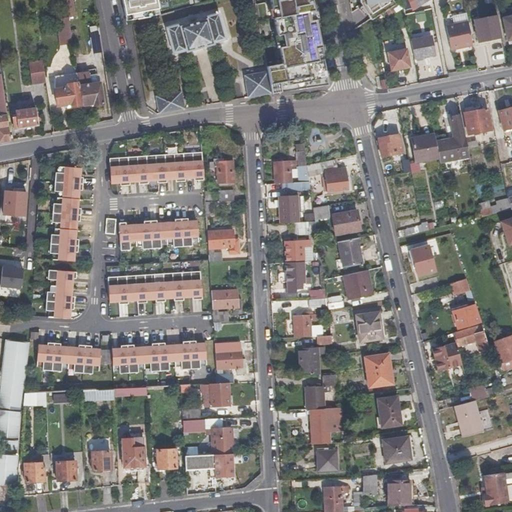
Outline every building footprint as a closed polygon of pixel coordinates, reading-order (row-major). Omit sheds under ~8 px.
[(71,0),(65,0),(68,17),(74,16),(71,0)] [(269,0),(274,19),(312,12),(309,0),(120,0),(124,21),(157,15),(153,0),(269,0)] [(359,0),(369,15),(396,0),(359,0)] [(187,51),(207,45),(213,43),(214,41),(226,38),(219,11),(218,11),(218,9),(216,10),(216,12),(205,15),(205,17),(181,25),(181,22),(166,26),(173,53),(186,49),(187,51)] [(422,11),(414,15),(417,23),(426,20),(422,11)] [(288,86),(327,78),(312,12),(274,19),(288,86)] [(500,35),(496,15),(473,19),(477,40),(500,35)] [(511,20),(503,22),(506,40),(511,38),(511,16),(511,20)] [(467,21),(444,26),(449,49),(472,44),(467,21)] [(70,28),(69,25),(63,26),(65,43),(72,42),(70,28)] [(102,56),(99,36),(90,37),(93,58),(102,56)] [(428,36),(408,40),(412,59),(432,55),(428,36)] [(404,50),(386,53),(390,70),(408,67),(404,50)] [(38,81),(44,81),(41,60),(36,61),(38,81)] [(243,75),(246,97),(271,93),(267,71),(243,75)] [(77,74),(81,105),(93,104),(94,105),(101,104),(98,83),(97,77),(95,76),(95,72),(77,74)] [(81,105),(77,74),(76,73),(51,76),(55,106),(68,104),(68,107),(81,105)] [(0,142),(10,141),(2,80),(0,80),(0,142)] [(155,96),(158,114),(183,109),(180,92),(155,96)] [(511,125),(511,106),(497,111),(502,128),(508,127),(511,125)] [(34,108),(11,111),(13,129),(36,127),(34,108)] [(484,108),(471,111),(462,113),(461,113),(465,134),(488,129),(484,108)] [(436,158),(437,163),(467,157),(466,149),(464,143),(459,116),(448,117),(449,126),(444,127),(446,138),(433,140),(436,158)] [(397,134),(377,139),(380,156),(401,152),(397,134)] [(433,140),(432,136),(419,138),(419,137),(408,139),(413,163),(436,158),(433,140)] [(474,141),(464,143),(466,149),(475,147),(474,141)] [(182,150),(183,174),(192,173),(193,176),(202,175),(200,147),(182,150)] [(163,152),(165,176),(174,175),(174,178),(183,177),(183,174),(182,150),(163,152)] [(305,165),(303,151),(294,152),(295,158),(297,159),(297,167),(305,167),(305,165)] [(145,154),(147,179),(155,177),(156,181),(165,180),(165,176),(163,152),(145,154)] [(127,156),(128,181),(137,180),(138,183),(147,182),(147,179),(145,154),(127,156)] [(128,181),(127,156),(108,159),(110,183),(119,182),(119,185),(129,184),(128,181)] [(320,174),(323,174),(323,171),(336,169),(334,159),(318,162),(320,174)] [(232,181),(231,160),(208,161),(208,166),(214,166),(215,182),(232,181)] [(272,182),(289,182),(289,165),(295,165),(295,161),(271,161),(272,182)] [(318,162),(305,165),(305,167),(307,177),(320,174),(318,162)] [(54,173),(53,182),(81,184),(82,178),(78,178),(78,168),(63,168),(63,174),(54,173)] [(336,173),(336,169),(323,171),(323,174),(325,191),(346,189),(344,172),(336,173)] [(307,181),(291,182),(292,190),(309,190),(307,181)] [(81,184),(53,182),(53,192),(62,192),(61,198),(77,199),(78,191),(81,191),(81,184)] [(216,190),(216,200),(232,200),(231,190),(216,190)] [(23,215),(24,192),(4,191),(2,213),(23,215)] [(278,222),(297,222),(296,201),(302,201),(302,195),(277,197),(278,222)] [(487,201),(476,204),(479,217),(508,209),(506,196),(494,199),(495,202),(488,204),(487,201)] [(77,199),(61,198),(61,205),(52,204),(51,213),(79,215),(79,209),(76,209),(77,199)] [(327,205),(311,207),(313,219),(328,216),(327,205)] [(358,230),(354,210),(331,215),(335,235),(358,230)] [(79,215),(51,213),(51,223),(60,224),(59,229),(75,230),(75,221),(78,221),(79,215)] [(506,248),(511,245),(511,216),(496,223),(506,248)] [(173,223),(164,223),(165,238),(171,238),(172,247),(181,246),(179,219),(173,219),(173,223)] [(186,219),(179,219),(181,246),(191,246),(190,236),(196,236),(195,221),(186,222),(186,219)] [(142,225),(133,225),(134,240),(140,240),(141,249),(150,249),(148,221),(142,222),(142,225)] [(154,221),(148,221),(150,249),(159,248),(159,239),(165,238),(164,223),(155,224),(154,221)] [(314,228),(313,221),(306,221),(306,234),(315,234),(314,228)] [(117,223),(119,251),(128,250),(128,241),(134,240),(133,225),(124,226),(124,223),(117,223)] [(75,230),(59,229),(59,236),(50,235),(49,244),(77,246),(77,240),(74,239),(75,230)] [(231,229),(206,231),(207,248),(211,248),(226,247),(226,253),(232,253),(231,229)] [(361,263),(356,237),(337,241),(342,267),(361,263)] [(285,262),(301,261),(300,245),(302,245),(307,245),(307,240),(284,241),(285,262)] [(416,276),(434,271),(426,243),(412,246),(413,249),(409,250),(416,276)] [(77,246),(49,244),(48,254),(58,254),(57,261),(73,261),(73,252),(76,252),(77,246)] [(207,253),(207,261),(220,261),(219,252),(211,253),(207,253)] [(0,286),(20,287),(21,261),(0,260),(0,286)] [(301,277),(301,261),(285,262),(285,283),(286,288),(284,288),(284,292),(293,292),(293,288),(298,288),(298,283),(309,282),(309,277),(301,277)] [(371,294),(365,269),(341,275),(346,299),(371,294)] [(56,280),(55,286),(71,287),(72,278),(75,278),(75,272),(47,270),(47,280),(56,280)] [(180,272),(181,296),(190,296),(190,299),(200,298),(198,270),(180,272)] [(180,272),(161,273),(163,298),(172,297),(172,300),(182,300),(181,296),(180,272)] [(143,275),(145,299),(154,299),(154,302),(163,301),(163,298),(161,273),(143,275)] [(143,275),(125,276),(126,301),(135,300),(136,303),(145,303),(145,299),(143,275)] [(125,276),(106,278),(107,302),(117,302),(117,305),(126,304),(126,301),(125,276)] [(452,295),(469,289),(465,278),(449,283),(452,295)] [(46,292),(45,301),(73,303),(73,297),(70,297),(71,287),(55,286),(55,292),(46,292)] [(235,289),(209,290),(209,295),(210,296),(211,321),(226,321),(225,311),(216,311),(216,308),(229,307),(230,313),(236,313),(235,289)] [(324,298),(323,289),(307,290),(307,299),(310,299),(324,298)] [(325,305),(326,311),(341,307),(340,300),(325,303),(325,305)] [(73,303),(45,301),(45,311),(54,312),(53,318),(68,319),(69,310),(73,310),(73,303)] [(469,304),(451,310),(457,328),(475,322),(469,304)] [(378,327),(376,313),(356,316),(360,343),(382,340),(380,327),(378,327)] [(292,337),(308,336),(307,320),(314,320),(314,315),(291,316),(292,337)] [(455,343),(455,346),(476,339),(480,349),(488,346),(487,342),(481,324),(451,332),(455,343)] [(511,333),(511,334),(492,341),(500,362),(511,357),(511,333)] [(329,335),(315,336),(315,344),(330,344),(329,335)] [(26,354),(26,342),(4,340),(1,385),(0,392),(0,483),(17,483),(19,452),(21,417),(24,386),(26,354)] [(193,340),(187,341),(189,368),(198,368),(198,364),(197,358),(203,358),(202,343),(193,343),(193,340)] [(180,344),(172,345),(173,361),(179,360),(179,369),(189,368),(187,341),(180,341),(180,344)] [(37,346),(35,362),(42,362),(41,368),(41,371),(51,371),(52,344),(46,343),(46,347),(37,346)] [(149,347),(141,348),(142,363),(147,363),(148,368),(148,372),(158,371),(156,343),(149,344),(149,347)] [(162,343),(156,343),(158,371),(167,370),(167,367),(166,361),(173,361),(172,345),(162,346),(162,343)] [(455,346),(455,343),(431,349),(437,370),(461,364),(455,346)] [(59,344),(52,344),(51,371),(60,372),(60,369),(60,363),(67,363),(68,348),(59,347),(59,344)] [(68,348),(67,363),(73,364),(73,370),(73,373),(81,373),(83,345),(77,345),(77,348),(68,348)] [(83,345),(81,373),(92,374),(92,371),(92,365),(98,365),(99,349),(90,349),(90,346),(83,345)] [(110,350),(112,365),(116,365),(117,371),(117,374),(127,373),(125,345),(118,346),(118,349),(110,350)] [(131,345),(125,345),(127,373),(136,373),(136,369),(135,363),(142,363),(141,348),(131,348),(131,345)] [(298,374),(316,373),(316,354),(322,354),(322,348),(297,348),(298,374)] [(239,350),(213,350),(213,357),(214,368),(234,367),(234,373),(240,373),(239,350)] [(391,385),(387,355),(364,358),(368,388),(391,385)] [(304,409),(322,409),(322,393),(328,393),(328,387),(335,386),(334,377),(320,377),(321,386),(320,387),(303,387),(304,409)] [(226,406),(225,383),(215,384),(208,384),(198,385),(198,392),(207,392),(208,402),(201,402),(202,407),(226,406)] [(504,391),(502,385),(485,390),(483,384),(469,388),(470,391),(473,401),(479,399),(504,391)] [(79,400),(113,399),(113,394),(132,394),(132,388),(79,390),(79,400)] [(66,401),(65,392),(51,394),(52,402),(66,401)] [(399,426),(395,398),(376,400),(380,428),(399,426)] [(472,401),(451,407),(460,437),(481,431),(472,401)] [(340,408),(325,408),(326,418),(308,419),(309,444),(327,444),(326,424),(332,424),(332,417),(341,417),(340,408)] [(200,409),(182,410),(182,421),(200,420),(200,409)] [(219,419),(203,420),(204,435),(209,434),(210,454),(212,454),(230,453),(229,427),(220,427),(219,419)] [(409,460),(406,437),(381,441),(384,463),(409,460)] [(144,468),(143,449),(133,449),(132,441),(122,441),(123,469),(144,468)] [(175,469),(174,450),(156,451),(157,469),(175,469)] [(335,470),(334,451),(314,451),(315,471),(335,470)] [(111,469),(110,452),(92,452),(92,470),(111,469)] [(230,453),(212,454),(212,463),(206,463),(207,477),(231,475),(230,453)] [(196,455),(184,455),(184,465),(184,469),(202,468),(202,454),(196,455)] [(75,480),(74,461),(55,461),(56,480),(75,480)] [(44,481),(43,462),(24,463),(24,481),(44,481)] [(485,493),(481,493),(482,505),(506,502),(503,484),(510,483),(511,481),(511,472),(511,473),(509,473),(501,474),(501,472),(482,475),(485,493)] [(373,475),(360,477),(360,487),(373,486),(373,475)] [(390,507),(412,507),(412,482),(390,482),(390,507)] [(322,511),(339,511),(339,492),(345,492),(346,487),(322,488),(322,511)] [(360,511),(361,507),(361,495),(352,495),(352,511),(360,511)]
